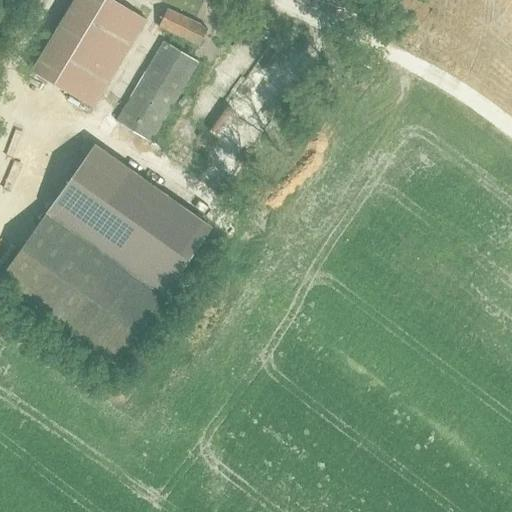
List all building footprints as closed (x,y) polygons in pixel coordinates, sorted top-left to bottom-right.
[(74,0),(31,72),(92,108),(145,20),(112,0),(74,0)] [(157,27),(170,33),(198,46),(206,29),(165,10),(157,27)] [(116,123),(148,142),(196,61),(164,42),(116,123)] [(89,153),(50,208),(164,289),(203,234),(209,225),(94,144),(89,153)] [(0,282),(113,363),(159,297),(44,216),(0,278),(0,282)]
